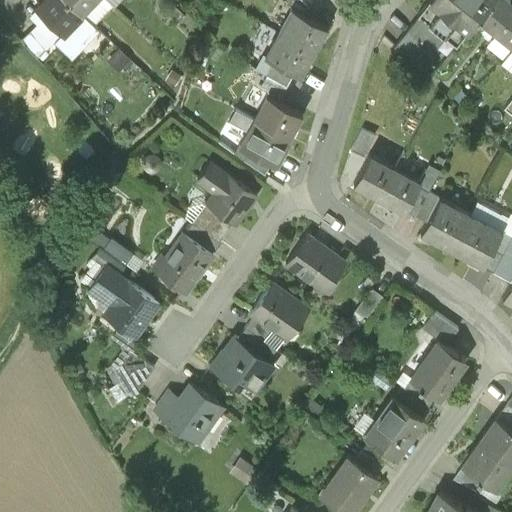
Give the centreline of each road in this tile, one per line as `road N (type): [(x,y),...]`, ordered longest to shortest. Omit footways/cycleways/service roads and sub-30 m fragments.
road 1 (residential): [(507,351),(480,317),(342,229),(320,188)]
road 2 (residential): [(320,188),(280,212),(182,342)]
road 3 (residential): [(507,351),(386,511)]
road 4 (residential): [(320,188),(350,59),(380,0)]
road 5 (track): [(0,354),(65,245)]
